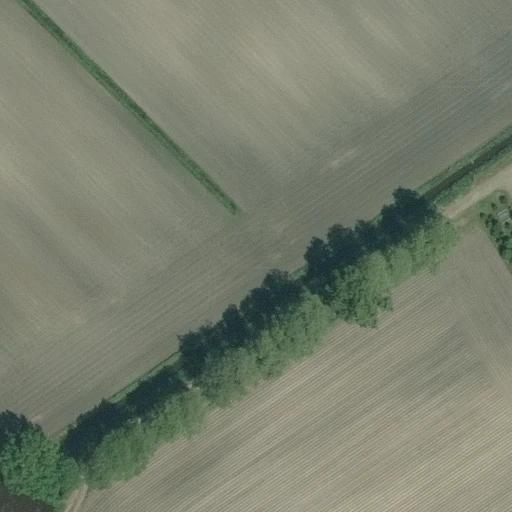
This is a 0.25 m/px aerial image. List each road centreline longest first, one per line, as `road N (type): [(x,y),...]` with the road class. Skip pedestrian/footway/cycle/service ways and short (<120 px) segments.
road 1 (track): [(318,303),(83,466),(71,511)]
road 2 (residential): [(318,303),(511,171)]
